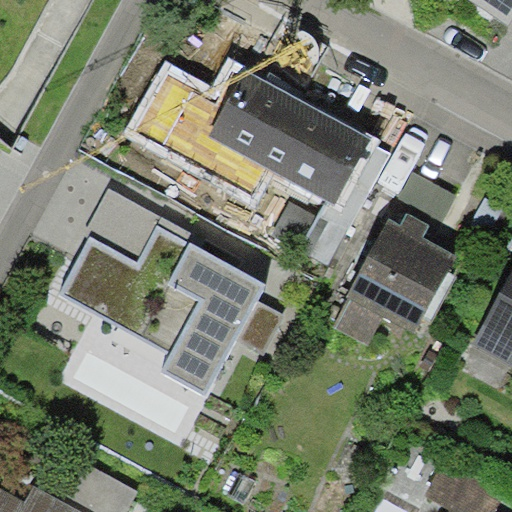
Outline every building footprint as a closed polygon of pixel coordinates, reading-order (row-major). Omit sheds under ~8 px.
[(511,0),(473,0),(509,23),(511,17),(511,0)] [(389,159),(241,77),(202,146),(351,229),(389,159)] [(266,279),(104,193),(80,237),(130,264),(101,319),(213,378),(266,279)] [(450,264),(388,231),(336,328),(372,347),(383,325),(410,339),(450,264)] [(511,273),(473,347),(511,367),(511,273)] [(488,511),(500,492),(438,457),(415,500),(436,511),(488,511)] [(0,500),(0,511),(65,511),(28,491),(13,508),(0,500)]
